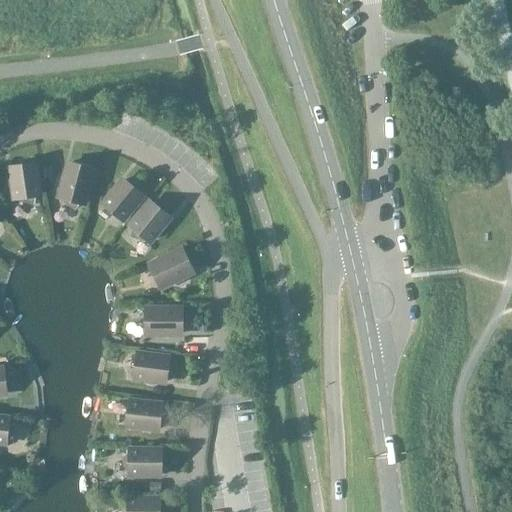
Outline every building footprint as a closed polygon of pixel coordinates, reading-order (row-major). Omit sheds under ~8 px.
[(79,204),(84,205),(93,170),(69,163),(66,176),(63,176),(64,184),(60,198),(69,201),(68,205),(75,210),(79,204)] [(39,196),(35,164),(11,168),(12,177),(10,178),(13,184),(15,199),(25,198),(26,202),(34,204),(35,196),(39,196)] [(123,221),(143,196),(124,180),(118,187),(116,186),(114,193),(104,205),(123,221)] [(164,225),(169,218),(150,202),(130,227),(134,230),(131,237),(138,239),(141,236),(149,242),(159,230),(165,227),(164,225)] [(193,272),(182,250),(150,266),(161,288),(174,281),(182,281),(181,278),(193,272)] [(182,310),(146,310),(146,334),(161,334),(168,336),(169,334),(182,334),(182,310)] [(169,358),(137,354),(134,378),(149,380),(149,383),(157,381),(166,382),(169,358)] [(162,405),(130,402),(127,426),(142,428),(142,430),(150,429),(159,430),(162,405)] [(0,418),(0,442),(6,443),(7,434),(12,434),(15,427),(8,424),(9,419),(0,418)] [(161,475),(161,451),(129,450),(129,455),(122,457),(124,465),(129,465),(129,475),(144,475),(144,478),(152,475),(161,475)] [(159,511),(159,499),(128,499),(128,504),(120,507),(122,511),(159,511)]
